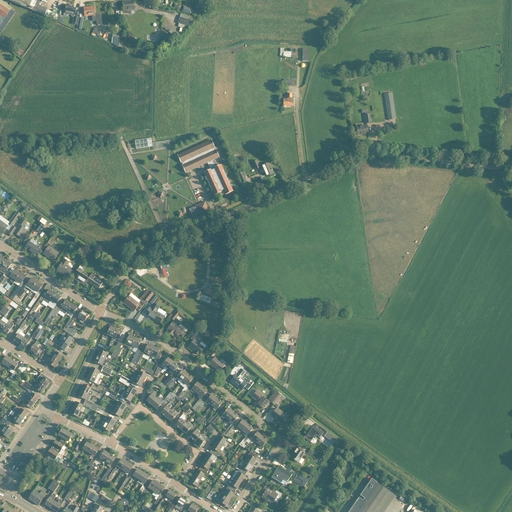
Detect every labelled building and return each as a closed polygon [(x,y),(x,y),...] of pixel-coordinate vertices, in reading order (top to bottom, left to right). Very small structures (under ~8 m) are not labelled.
[(0,0),(0,26),(4,21),(8,23),(15,13),(11,10),(12,8),(11,7),(2,1),(0,0)] [(7,0),(45,15),(47,8),(36,4),(37,1),(33,0),(7,0)] [(123,4),(123,5),(124,14),(130,13),(131,12),(131,11),(131,10),(135,10),(133,1),(123,2),(123,4)] [(74,17),(74,15),(75,15),(76,8),(71,8),(72,6),(67,5),(66,11),(65,11),(64,15),(67,16),(69,15),(69,14),(71,15),(71,16),(72,17),(74,17),(72,24),(77,25),(79,18),(74,17)] [(190,14),(191,13),(192,8),(183,6),(182,12),(190,14)] [(97,25),(102,25),(101,14),(95,15),(94,7),(84,8),(85,16),(92,16),(93,21),(97,21),(97,25)] [(193,24),(195,18),(181,14),(179,21),(185,23),(185,20),(191,21),(190,23),(184,27),(185,25),(178,24),(177,26),(185,29),(190,25),(193,24)] [(94,30),(92,33),(99,36),(101,32),(94,28),(94,29),(94,30)] [(280,56),(282,56),(284,56),(284,57),(297,58),(297,53),(294,53),(294,49),(289,49),(289,52),(284,52),(284,48),(280,48),(280,56)] [(284,101),(283,106),(292,107),(292,93),(286,93),(286,100),(284,100),(284,101)] [(396,119),(392,93),(384,94),(388,120),(396,119)] [(368,134),(367,129),(367,126),(356,127),(358,135),(368,134)] [(149,138),(132,140),(133,149),(150,147),(149,138)] [(211,140),(177,156),(181,163),(182,163),(183,165),(182,165),(185,173),(207,163),(210,170),(204,173),(214,196),(221,193),(222,195),(225,194),(226,195),(233,192),(221,165),(216,168),(212,161),(219,157),(216,150),(215,150),(214,148),(215,148),(211,140)] [(262,166),(263,169),(265,173),(267,176),(273,173),(272,170),(272,169),(269,163),(262,166)] [(246,181),(242,172),(238,174),(242,183),(246,181)] [(209,211),(205,202),(196,206),(200,215),(209,211)] [(10,223),(9,224),(12,226),(16,219),(20,214),(18,212),(14,218),(10,223)] [(0,232),(2,234),(3,232),(6,228),(8,226),(9,225),(5,223),(7,220),(1,216),(0,217),(0,232)] [(21,238),(24,234),(29,227),(25,224),(27,221),(24,218),(17,228),(13,226),(8,233),(11,236),(14,233),(21,238)] [(40,233),(45,226),(39,222),(34,229),(40,233)] [(39,254),(42,250),(43,249),(39,246),(38,248),(35,246),(36,244),(37,243),(36,242),(33,240),(32,240),(31,240),(30,242),(29,242),(25,248),(32,253),(31,253),(35,255),(37,252),(39,254)] [(53,261),(56,258),(55,258),(59,253),(49,247),(44,254),(49,258),(53,261)] [(83,254),(81,256),(77,262),(80,264),(85,256),(83,254)] [(69,275),(70,275),(69,274),(72,270),(67,266),(69,263),(64,259),(57,270),(67,277),(69,275)] [(7,271),(8,268),(11,264),(6,261),(0,268),(0,271),(4,274),(6,271),(7,271)] [(163,262),(157,264),(161,277),(167,276),(163,262)] [(108,270),(110,272),(114,274),(117,270),(111,265),(108,270)] [(104,281),(100,279),(98,278),(99,277),(96,275),(95,276),(92,274),(90,277),(82,272),(85,268),(82,266),(76,274),(79,276),(76,280),(88,288),(84,286),(87,281),(98,289),(104,281)] [(13,284),(16,280),(20,274),(15,270),(10,276),(12,278),(10,282),(13,284)] [(21,284),(22,282),(25,277),(20,274),(16,280),(21,284)] [(32,278),(29,282),(26,287),(31,291),(37,282),(32,278)] [(31,291),(27,297),(28,297),(32,292),(36,295),(40,290),(43,286),(37,282),(31,291)] [(16,295),(21,288),(19,286),(10,299),(13,300),(16,295)] [(20,299),(26,291),(21,288),(16,295),(20,299)] [(48,304),(49,302),(50,302),(55,294),(49,290),(45,297),(43,301),(48,304)] [(131,293),(123,303),(134,312),(136,309),(139,311),(138,312),(139,312),(142,308),(144,305),(145,304),(145,305),(147,302),(148,302),(154,295),(150,291),(142,302),(131,293)] [(213,296),(202,292),(200,300),(210,304),(213,296)] [(55,306),(56,305),(61,297),(55,294),(50,302),(49,302),(55,306)] [(26,309),(25,310),(28,312),(39,296),(36,295),(32,301),(26,309)] [(7,308),(12,301),(5,296),(2,299),(4,301),(5,299),(9,302),(5,307),(0,312),(2,314),(7,308)] [(157,298),(154,296),(149,302),(152,304),(157,298)] [(36,310),(42,301),(40,299),(32,310),(34,311),(35,310),(36,310)] [(66,301),(62,307),(59,311),(65,315),(66,314),(67,311),(72,304),(66,301)] [(160,323),(162,319),(164,316),(157,312),(160,307),(154,303),(151,309),(149,308),(146,314),(160,323)] [(72,304),(67,311),(73,315),(77,308),(72,304)] [(52,318),(56,310),(54,308),(50,314),(45,321),(44,323),(47,324),(51,318),(52,318)] [(178,316),(183,320),(185,317),(178,310),(171,318),(174,321),(178,316)] [(78,312),(75,317),(77,318),(78,318),(78,317),(81,319),(80,322),(85,325),(87,322),(85,321),(89,315),(82,311),(80,314),(78,312)] [(7,324),(9,321),(3,317),(0,322),(0,330),(2,331),(7,324)] [(26,319),(19,329),(22,331),(28,322),(27,322),(29,320),(26,319)] [(7,335),(12,328),(11,328),(14,325),(9,321),(7,324),(2,331),(7,335)] [(182,339),(185,335),(186,333),(173,322),(168,329),(169,330),(168,332),(172,336),(175,333),(178,336),(177,337),(180,339),(181,338),(182,339)] [(113,337),(116,330),(111,327),(107,335),(113,337)] [(32,337),(35,339),(40,330),(38,328),(36,331),(32,337)] [(35,339),(37,340),(37,341),(44,330),(42,328),(40,330),(35,339)] [(76,334),(68,329),(66,332),(74,337),(76,334)] [(114,341),(116,339),(119,340),(122,332),(116,330),(113,337),(112,340),(114,341)] [(192,340),(197,334),(198,334),(195,331),(189,338),(192,340)] [(24,338),(19,335),(18,334),(14,341),(19,345),(24,338)] [(26,334),(24,338),(19,345),(25,348),(30,342),(32,338),(26,334)] [(66,335),(62,341),(69,345),(72,340),(66,335)] [(124,345),(128,347),(127,349),(130,350),(135,338),(129,336),(127,340),(126,343),(125,343),(124,345)] [(137,349),(139,346),(141,341),(135,338),(130,350),(133,351),(135,347),(137,349)] [(69,345),(62,341),(60,340),(56,345),(58,346),(58,347),(65,351),(69,345)] [(199,355),(202,351),(204,348),(206,346),(202,342),(200,344),(194,340),(189,346),(195,352),(198,355),(199,354),(199,355)] [(36,342),(33,347),(30,351),(36,356),(41,349),(37,347),(39,344),(36,342)] [(53,347),(47,343),(46,346),(55,352),(57,349),(53,347)] [(148,344),(146,349),(143,354),(149,357),(154,347),(148,344)] [(160,350),(154,347),(149,357),(155,360),(155,362),(158,363),(162,354),(158,353),(160,350)] [(218,351),(215,348),(210,355),(213,357),(218,351)] [(100,351),(97,356),(109,362),(110,359),(106,357),(107,354),(100,351)] [(52,358),(59,362),(63,357),(56,352),(52,358)] [(137,358),(139,355),(136,353),(135,357),(131,363),(134,364),(137,358)] [(0,360),(0,365),(2,363),(8,367),(12,361),(6,357),(3,355),(0,360)] [(137,358),(134,364),(136,366),(138,364),(140,360),(142,356),(139,355),(137,358)] [(109,362),(97,356),(94,362),(102,366),(103,363),(106,364),(107,363),(108,364),(109,362)] [(55,368),(59,362),(52,358),(48,364),(55,368)] [(161,367),(164,369),(165,367),(168,369),(173,363),(168,358),(161,367)] [(220,372),(223,368),(225,366),(215,358),(209,364),(214,368),(214,367),(220,372)] [(12,379),(13,376),(15,375),(18,370),(20,367),(18,365),(12,361),(8,367),(11,369),(15,372),(10,378),(12,379)] [(173,363),(168,369),(170,371),(169,373),(171,375),(178,367),(173,363)] [(234,378),(230,382),(235,385),(235,384),(242,390),(244,387),(245,386),(248,389),(248,390),(254,383),(253,382),(250,380),(247,383),(241,378),(245,373),(241,370),(243,367),(239,363),(233,370),(238,373),(237,375),(236,374),(234,378)] [(23,373),(24,372),(27,367),(22,364),(20,367),(18,370),(23,373)] [(112,374),(116,376),(117,373),(103,366),(102,369),(112,374)] [(101,375),(98,374),(99,371),(92,368),(89,373),(99,378),(100,379),(101,375)] [(147,376),(143,373),(140,372),(137,370),(134,376),(144,381),(147,376)] [(182,381),(188,375),(183,370),(176,379),(178,381),(180,379),(182,381)] [(86,379),(91,381),(97,384),(99,378),(89,373),(86,379)] [(38,378),(41,380),(39,383),(46,388),(50,382),(40,375),(38,378)] [(180,384),(185,389),(193,379),(188,375),(182,381),(180,384)] [(135,384),(136,385),(141,387),(144,381),(134,376),(131,381),(122,376),(120,378),(130,384),(134,386),(135,384)] [(128,387),(130,384),(120,378),(119,381),(128,387)] [(42,393),(46,388),(39,383),(35,389),(42,393)] [(180,399),(183,401),(187,395),(191,391),(193,393),(194,391),(197,394),(203,387),(197,383),(192,389),(190,387),(185,393),(180,399)] [(93,393),(90,391),(91,388),(84,385),(81,391),(92,396),(93,393)] [(137,391),(132,388),(129,387),(128,389),(125,388),(124,391),(133,397),(137,391)] [(197,403),(197,404),(192,409),(195,411),(203,401),(201,399),(208,391),(203,387),(197,394),(199,396),(198,397),(200,399),(197,403)] [(147,401),(151,405),(157,399),(154,397),(157,394),(152,390),(149,394),(151,396),(147,401)] [(97,409),(99,406),(88,401),(91,395),(92,396),(81,391),(78,397),(86,400),(84,403),(91,406),(97,409)] [(118,394),(116,397),(118,398),(124,402),(125,399),(130,402),(133,397),(124,391),(121,396),(118,394)] [(174,394),(173,393),(171,391),(165,399),(168,401),(174,394)] [(270,401),(274,405),(281,397),(281,396),(278,393),(276,391),(267,401),(264,398),(264,397),(257,391),(252,397),(259,403),(258,404),(264,409),(265,407),(265,408),(266,407),(265,407),(270,401)] [(25,397),(35,404),(39,398),(32,393),(32,394),(29,392),(25,397)] [(168,401),(170,403),(176,396),(174,394),(168,401)] [(209,403),(212,406),(217,399),(212,395),(205,403),(203,401),(195,411),(197,413),(202,407),(202,408),(206,403),(208,405),(209,403)] [(21,406),(23,403),(15,397),(13,400),(21,406)] [(31,409),(35,404),(25,397),(22,401),(25,403),(25,404),(31,409)] [(281,397),(274,405),(278,408),(285,400),(281,397)] [(157,399),(151,405),(157,410),(163,401),(161,399),(159,401),(157,399)] [(215,411),(219,407),(222,403),(217,399),(212,406),(214,408),(213,409),(215,411)] [(73,408),(80,412),(83,406),(76,402),(73,408)] [(126,406),(122,404),(119,402),(117,404),(115,403),(113,406),(116,407),(123,412),(126,406)] [(166,417),(171,411),(169,409),(172,406),(169,404),(161,413),(166,417)] [(28,414),(23,411),(17,406),(15,409),(19,412),(17,415),(23,420),(28,414)] [(120,417),(123,412),(116,407),(112,413),(120,417)] [(80,418),(82,413),(80,412),(73,408),(70,414),(80,418)] [(225,417),(228,419),(233,413),(228,408),(221,416),(224,419),(225,417)] [(282,424),(288,417),(277,408),(271,415),(282,424)] [(171,422),(174,418),(178,414),(175,411),(174,413),(171,411),(166,417),(171,422)] [(23,420),(17,415),(14,413),(12,416),(11,415),(9,417),(19,425),(23,420)] [(238,417),(233,413),(228,419),(230,421),(229,423),(231,425),(238,417)] [(108,418),(105,423),(113,427),(116,421),(113,420),(114,417),(111,415),(110,415),(109,417),(108,418)] [(185,417),(186,416),(184,415),(182,415),(177,421),(178,422),(176,425),(181,430),(186,423),(184,421),(186,419),(186,418),(185,417)] [(200,416),(196,421),(201,425),(205,420),(200,416)] [(0,432),(0,437),(3,440),(5,436),(8,438),(13,430),(7,426),(10,423),(11,424),(11,423),(7,420),(4,418),(0,423),(0,425),(4,428),(4,429),(1,433),(0,432)] [(240,429),(242,431),(248,425),(243,420),(236,429),(239,431),(240,429)] [(110,432),(113,427),(105,423),(102,428),(110,432)] [(186,434),(189,430),(193,426),(190,424),(189,425),(186,423),(181,430),(186,434)] [(253,429),(248,425),(242,431),(245,433),(244,435),(246,437),(253,429)] [(319,438),(322,435),(332,443),(335,439),(322,428),(318,425),(316,428),(314,426),(309,433),(308,432),(302,440),(303,440),(304,438),(310,442),(314,437),(315,438),(317,436),(319,438)] [(58,436),(62,438),(66,440),(67,438),(70,439),(72,435),(62,429),(58,436)] [(195,442),(201,435),(198,433),(200,432),(197,429),(190,438),(195,442)] [(228,429),(223,435),(228,438),(233,432),(228,429)] [(247,441),(242,447),(245,448),(250,442),(250,443),(251,443),(251,444),(252,443),(253,443),(255,441),(257,443),(263,437),(257,432),(252,439),(251,440),(249,439),(247,442),(247,441)] [(220,436),(216,442),(223,446),(226,440),(227,441),(229,438),(228,438),(223,435),(222,434),(220,436)] [(207,438),(204,436),(203,437),(201,435),(195,442),(200,446),(207,438)] [(262,450),(265,446),(264,445),(268,441),(263,437),(257,443),(260,445),(258,447),(262,450)] [(52,446),(51,448),(63,455),(65,456),(67,453),(61,449),(64,446),(66,444),(65,443),(60,441),(59,443),(56,441),(52,446)] [(211,451),(221,458),(223,455),(221,454),(220,451),(220,450),(223,446),(216,442),(212,448),(213,449),(211,451)] [(89,453),(93,447),(87,443),(83,449),(89,453)] [(95,457),(96,454),(99,450),(93,447),(89,453),(95,457)] [(58,465),(63,455),(51,448),(50,450),(47,455),(50,457),(48,459),(53,462),(58,465)] [(298,448),(291,458),(295,460),(294,462),(297,464),(298,462),(298,463),(298,462),(301,464),(304,460),(301,458),(305,453),(302,451),(298,448)] [(323,459),(310,450),(308,454),(314,458),(314,459),(317,461),(319,458),(322,460),(323,459)] [(74,456),(74,457),(72,461),(74,463),(76,458),(80,452),(77,451),(74,456)] [(102,460),(105,462),(110,455),(105,451),(98,461),(101,462),(102,460)] [(205,459),(211,463),(215,457),(216,458),(218,456),(221,458),(211,451),(209,454),(209,453),(205,459)] [(256,459),(257,457),(250,452),(248,455),(249,455),(246,461),(252,465),(256,460),(256,459)] [(116,458),(110,455),(105,462),(108,464),(106,466),(109,468),(116,458)] [(117,471),(118,470),(119,468),(123,471),(128,463),(122,459),(115,469),(117,471)] [(200,468),(207,473),(208,470),(207,469),(211,463),(205,459),(201,465),(201,466),(200,468)] [(241,467),(239,469),(246,474),(248,471),(248,472),(250,469),(251,469),(253,466),(252,466),(252,465),(246,461),(241,467)] [(127,475),(130,471),(133,466),(128,463),(123,471),(126,473),(125,474),(127,475)] [(283,479),(287,482),(292,475),(279,466),(279,465),(276,470),(277,471),(276,473),(275,473),(271,479),(272,479),(270,482),(274,485),(277,482),(279,484),(283,479)] [(104,482),(107,477),(113,469),(110,467),(101,480),(104,482)] [(194,476),(200,481),(204,475),(205,475),(206,475),(208,476),(209,474),(207,473),(200,468),(198,471),(198,470),(194,476)] [(110,479),(116,471),(113,469),(107,477),(110,479)] [(139,480),(144,473),(138,469),(133,476),(139,480)] [(234,478),(241,483),(245,477),(244,476),(246,474),(239,469),(237,472),(238,472),(234,478)] [(145,484),(147,481),(149,477),(144,473),(139,480),(145,484)] [(309,480),(298,473),(293,481),(304,488),(309,480)] [(196,487),(199,488),(200,487),(203,482),(200,481),(194,476),(190,482),(196,487)] [(125,485),(128,479),(125,477),(122,483),(117,491),(120,492),(123,488),(122,488),(124,485),(125,485)] [(232,477),(226,485),(228,486),(235,491),(237,488),(237,489),(241,483),(234,478),(232,477)] [(366,488),(349,511),(380,511),(393,494),(376,483),(377,482),(372,479),(365,488),(366,488)] [(56,482),(54,480),(48,489),(51,491),(56,482)] [(59,484),(60,482),(58,480),(57,482),(56,482),(51,491),(54,492),(59,484)] [(153,480),(150,485),(148,488),(154,492),(159,484),(153,480)] [(159,484),(154,492),(160,496),(165,488),(159,484)] [(220,494),(230,500),(234,494),(233,494),(235,491),(228,486),(226,489),(227,490),(224,495),(220,494)] [(273,491),(269,489),(265,486),(263,490),(265,492),(262,497),(266,500),(272,504),(274,502),(277,504),(276,504),(277,504),(282,494),(276,490),(276,491),(274,490),(273,491)] [(170,504),(174,499),(176,494),(170,490),(166,496),(169,499),(167,502),(170,504)] [(41,491),(40,494),(34,491),(28,499),(39,506),(41,501),(46,494),(41,491)] [(67,501),(73,493),(70,491),(65,499),(67,501)] [(99,498),(92,493),(89,491),(87,497),(89,498),(95,503),(99,498)] [(70,503),(75,494),(73,493),(67,501),(70,503)] [(217,500),(220,501),(219,502),(226,506),(230,500),(220,494),(217,500)] [(53,501),(55,497),(56,497),(54,495),(53,497),(51,496),(45,504),(51,508),(55,503),(53,501)] [(385,511),(396,497),(394,495),(381,511),(385,511)] [(176,506),(175,508),(178,509),(181,511),(184,506),(187,501),(181,497),(178,502),(177,503),(177,504),(176,506)] [(60,499),(59,500),(57,504),(55,503),(51,508),(57,511),(63,504),(60,502),(62,501),(60,499)] [(157,505),(153,510),(156,511),(157,511),(160,507),(165,501),(161,499),(160,500),(157,505)]
